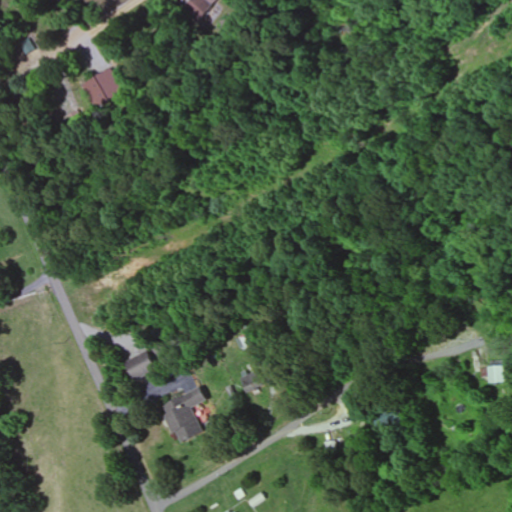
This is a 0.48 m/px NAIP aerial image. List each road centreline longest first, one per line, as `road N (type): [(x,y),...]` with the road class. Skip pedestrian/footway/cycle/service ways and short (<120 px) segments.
road 1 (residential): [(157,511),(0,148)]
road 2 (residential): [(157,511),(342,394)]
